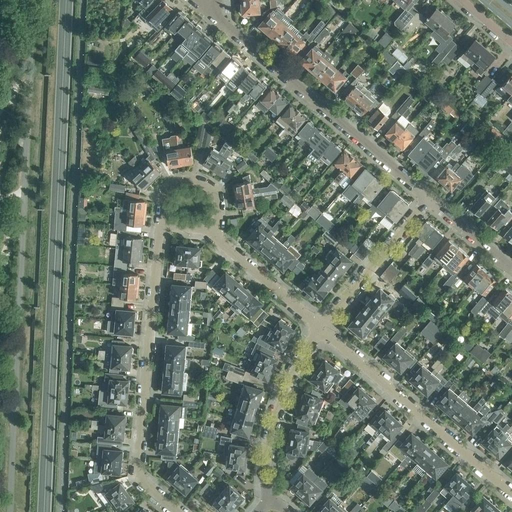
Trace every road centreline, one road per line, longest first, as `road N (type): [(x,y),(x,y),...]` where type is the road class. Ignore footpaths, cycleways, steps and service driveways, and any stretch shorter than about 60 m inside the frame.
road 1 (residential): [(184,511),(139,469),(160,230)]
road 2 (residential): [(215,12),(427,196)]
road 3 (residential): [(511,490),(323,329)]
road 4 (residential): [(271,502),(266,475),(275,418),(323,329)]
road 5 (residential): [(323,329),(427,196)]
road 6 (residential): [(221,237),(224,208),(215,184),(192,175),(164,190),(160,230)]
road 7 (residential): [(323,329),(221,237)]
